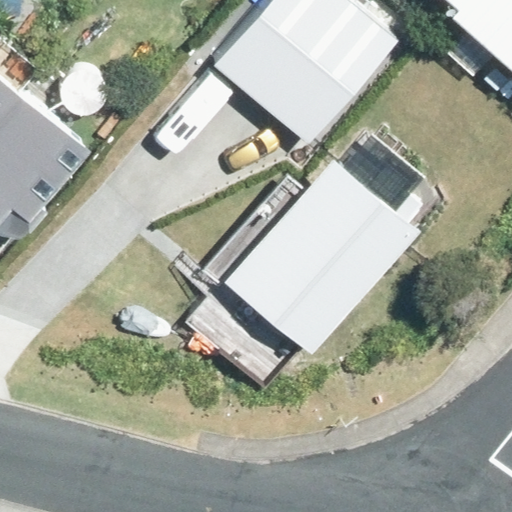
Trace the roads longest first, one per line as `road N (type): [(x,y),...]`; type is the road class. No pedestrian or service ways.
road 1 (residential): [(0,449),(247,511)]
road 2 (residential): [(511,430),(414,511)]
